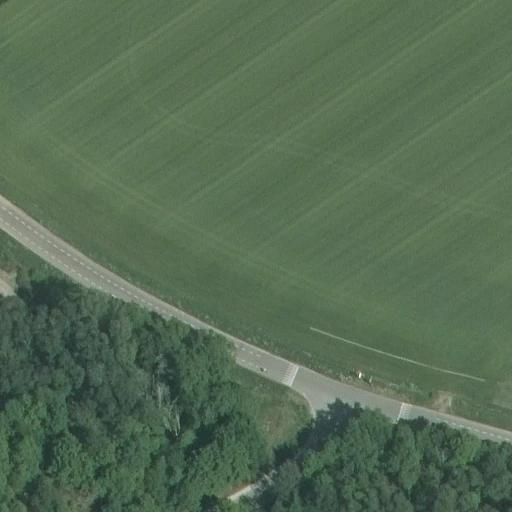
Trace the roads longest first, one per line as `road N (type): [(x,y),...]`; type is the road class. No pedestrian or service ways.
road 1 (tertiary): [(356,400),(196,333),(0,208)]
road 2 (tertiary): [(511,446),(356,400)]
road 3 (unclassified): [(252,511),(315,462),(356,400)]
road 4 (track): [(119,290),(42,338),(0,343)]
